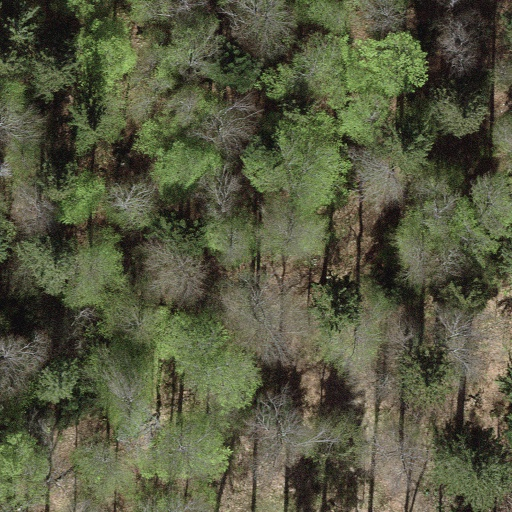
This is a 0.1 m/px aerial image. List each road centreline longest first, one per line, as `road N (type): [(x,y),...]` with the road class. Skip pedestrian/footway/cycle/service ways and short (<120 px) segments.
road 1 (track): [(0,267),(143,276),(192,292),(250,326)]
road 2 (track): [(250,326),(346,417),(412,511)]
